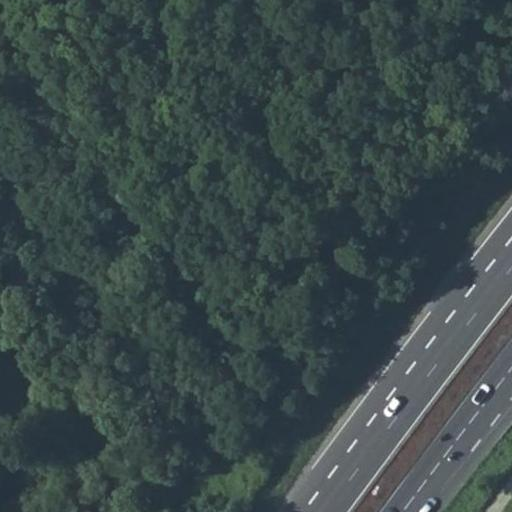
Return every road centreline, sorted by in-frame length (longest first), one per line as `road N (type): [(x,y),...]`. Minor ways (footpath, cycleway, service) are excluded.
road 1 (trunk): [(511,267),(326,511)]
road 2 (trunk): [(402,511),(511,368)]
